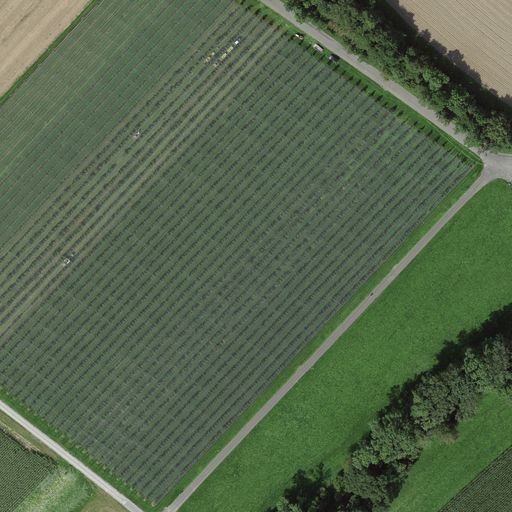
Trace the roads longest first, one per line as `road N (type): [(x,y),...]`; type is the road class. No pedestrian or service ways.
road 1 (track): [(167,511),(503,164)]
road 2 (unclassified): [(503,164),(268,0)]
road 3 (track): [(0,404),(137,511)]
